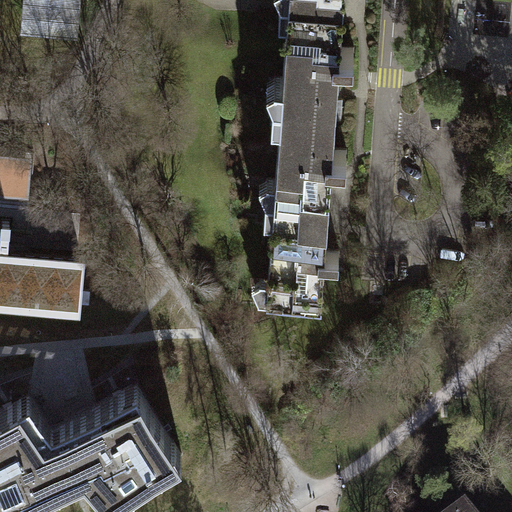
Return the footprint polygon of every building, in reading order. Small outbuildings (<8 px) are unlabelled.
[(74,0),(30,0),(28,28),(72,32),(74,0)] [(282,97),(336,101),(339,55),(354,56),(355,46),(340,45),(343,12),(343,0),(289,0),(289,8),(282,97)] [(275,198),(329,202),(332,157),(347,158),(347,148),(333,147),(336,101),(282,97),(275,198)] [(329,202),(275,198),(267,301),(321,305),(325,258),(340,259),(340,249),(326,248),(329,202)] [(83,259),(0,251),(0,296),(79,303),(83,259)] [(157,469),(183,454),(152,408),(138,382),(92,406),(60,420),(53,423),(29,394),(0,409),(0,511),(52,511),(46,489),(85,471),(110,501),(157,469)]
